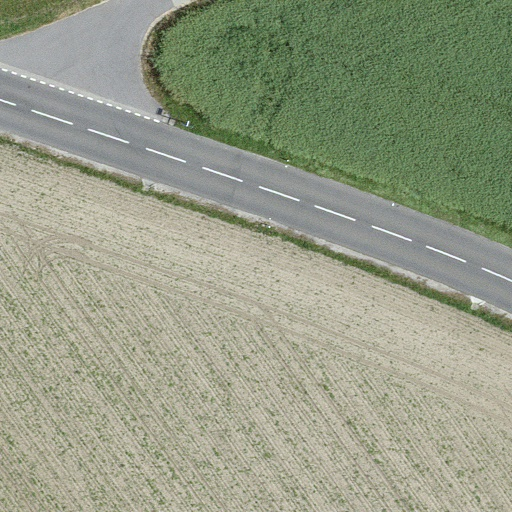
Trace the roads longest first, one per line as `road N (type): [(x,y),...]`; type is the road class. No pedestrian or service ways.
road 1 (tertiary): [(511,276),(0,98)]
road 2 (track): [(177,0),(0,76)]
